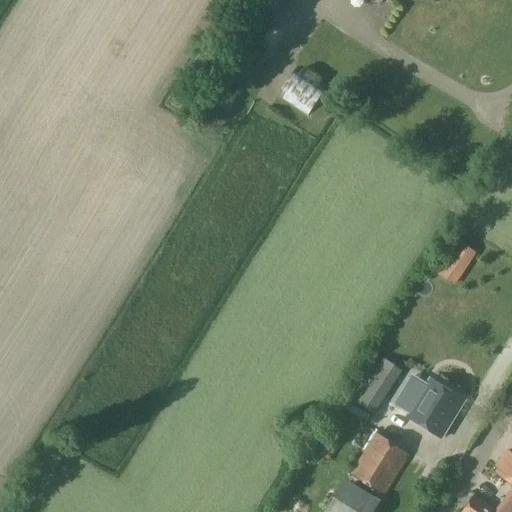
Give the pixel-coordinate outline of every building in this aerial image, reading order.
[(248,0),(247,3),(277,16),(284,0),(248,0)] [(296,69),(279,95),(309,115),(326,89),(296,69)] [(438,273),(454,284),(475,252),(458,241),(438,273)] [(374,411),(400,372),(383,361),(357,400),(374,411)] [(442,438),(465,401),(430,379),(408,416),(442,438)] [(325,460),(336,442),(322,432),(310,450),(325,460)] [(385,495),(409,458),(378,437),(354,474),(385,495)] [(511,452),(511,453),(508,450),(496,466),(499,468),(497,472),(511,483),(511,452)] [(373,511),(379,504),(344,482),(325,511),(373,511)] [(494,511),(474,498),(463,511),(494,511)]
